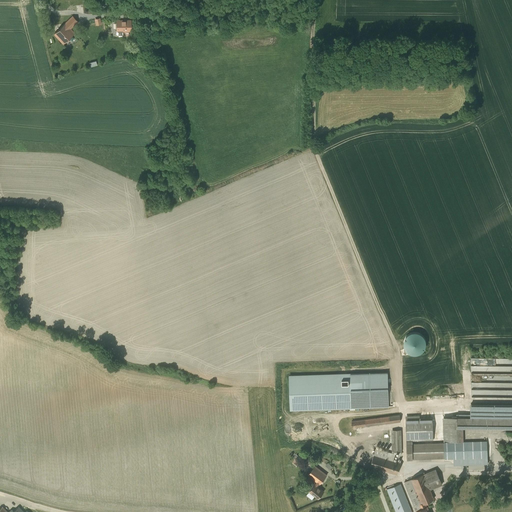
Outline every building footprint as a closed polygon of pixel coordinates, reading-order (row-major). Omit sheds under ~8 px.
[(65,22),(54,33),(63,43),(74,32),(70,28),(78,20),(73,15),(65,23),(65,22)] [(130,20),(117,20),(117,30),(123,30),(130,30),(130,20)] [(407,351),(409,353),(411,354),(414,354),(417,354),(420,353),(422,352),(424,350),(425,347),(426,345),(426,342),(425,339),(424,337),(422,335),(420,333),(417,332),(414,332),(411,333),(409,334),(407,336),(405,338),(404,340),(404,343),(404,346),(405,349),(407,351)] [(387,373),(289,376),(290,409),(389,406),(387,373)] [(511,373),(487,374),(487,382),(511,381),(511,373)] [(511,404),(471,404),(470,417),(511,417),(511,404)] [(400,415),(352,421),(352,427),(366,425),(400,421),(400,415)] [(457,417),(419,418),(419,416),(413,416),(413,418),(406,419),(407,459),(454,457),(454,464),(487,463),(487,440),(452,441),(452,427),(457,427),(457,417)] [(511,417),(470,417),(457,417),(457,427),(508,427),(511,426),(511,417)] [(401,430),(393,430),(393,451),(401,451),(401,430)] [(390,437),(380,437),(379,445),(390,446),(390,437)] [(395,454),(375,448),(374,454),(393,460),(395,454)] [(303,458),(294,454),(290,461),(299,466),(303,458)] [(393,460),(374,454),(373,455),(371,465),(370,466),(397,474),(401,462),(393,460)] [(327,475),(315,466),(308,475),(315,481),(317,482),(319,484),(327,475)] [(436,469),(404,482),(414,506),(425,502),(434,498),(430,489),(442,484),(436,469)] [(319,484),(317,482),(315,484),(309,491),(318,498),(324,491),(317,486),(319,484)] [(411,511),(400,483),(387,489),(396,511),(411,511)] [(384,490),(374,494),(376,500),(386,496),(384,490)] [(425,502),(414,506),(416,511),(417,511),(429,511),(427,506),(427,507),(425,502)]
